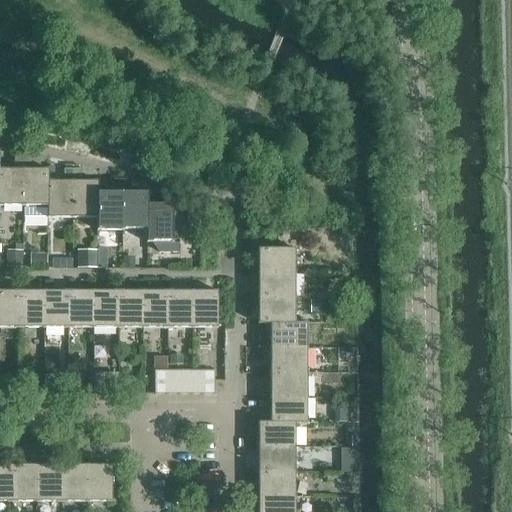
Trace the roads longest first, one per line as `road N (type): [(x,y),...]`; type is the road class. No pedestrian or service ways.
road 1 (unclassified): [(423,511),(411,61),(394,0)]
road 2 (residential): [(0,417),(153,417)]
